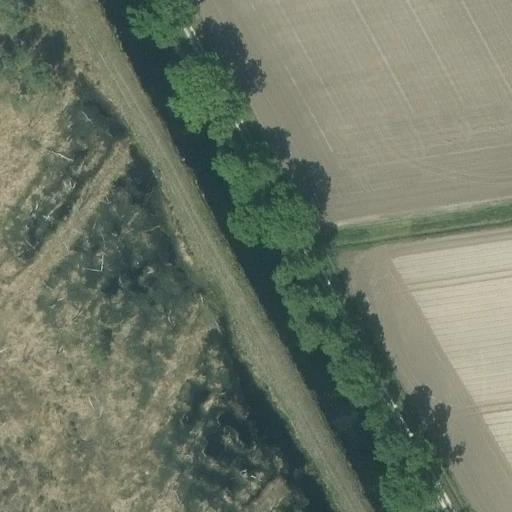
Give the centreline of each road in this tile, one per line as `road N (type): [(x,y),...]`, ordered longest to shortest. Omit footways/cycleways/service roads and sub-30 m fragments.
road 1 (track): [(66,0),(84,14),(355,511)]
road 2 (track): [(449,511),(172,0)]
